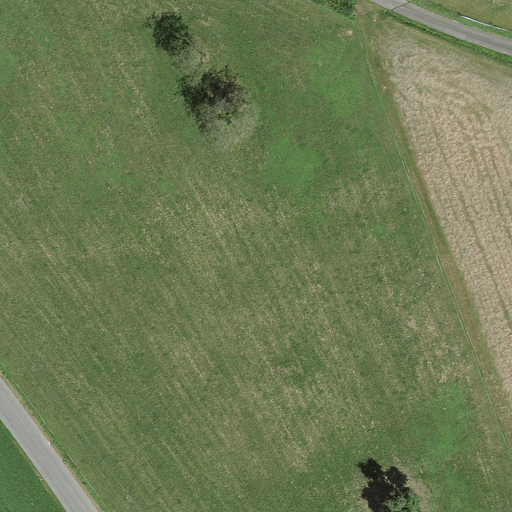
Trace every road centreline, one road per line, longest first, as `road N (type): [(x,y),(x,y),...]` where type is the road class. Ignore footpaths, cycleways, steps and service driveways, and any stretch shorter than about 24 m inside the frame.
road 1 (tertiary): [(78,511),(0,400)]
road 2 (track): [(511,48),(385,0)]
